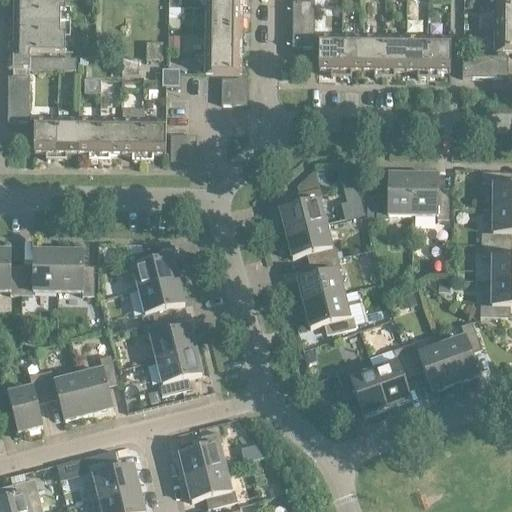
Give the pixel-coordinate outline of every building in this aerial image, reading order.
[(9,0),(9,3),(14,3),(14,46),(9,46),(9,55),(13,55),(14,61),(8,61),(8,73),(13,72),(13,81),(8,81),(7,126),(29,127),(30,73),(76,74),(76,62),(30,61),(30,55),(65,56),(65,36),(61,36),(61,15),(65,15),(65,0),(9,0)] [(242,0),(206,0),(206,11),(243,12),(242,0)] [(296,0),(297,6),(293,6),(292,51),(314,52),(314,6),(314,0),(296,0)] [(511,0),(495,0),(495,11),(511,11),(511,0)] [(243,12),(206,11),(206,33),(242,34),(243,12)] [(511,11),(495,11),(495,33),(511,32),(511,11)] [(511,32),(495,33),(495,55),(508,56),(511,56),(511,32)] [(242,34),(206,33),(206,55),(242,56),(242,34)] [(342,37),(319,37),(319,74),(331,73),(331,81),(342,81),(342,37)] [(364,38),(342,37),(342,81),(352,81),(352,74),(363,74),(364,38)] [(385,38),(364,38),(363,74),(374,74),(374,81),(385,81),(385,38)] [(406,38),(385,38),(385,81),(395,81),(395,74),(406,74),(406,38)] [(428,38),(406,38),(406,74),(417,75),(417,81),(428,81),(428,38)] [(451,38),(428,38),(428,81),(438,81),(438,75),(450,75),(451,38)] [(146,46),(146,63),(155,63),(155,46),(146,46)] [(163,46),(155,46),(155,63),(163,63),(163,46)] [(242,56),(206,55),(205,77),(242,78),(242,56)] [(463,60),(462,81),(508,82),(508,61),(463,60)] [(139,62),(122,62),(122,70),(139,71),(139,62)] [(139,71),(122,70),(122,79),(139,79),(139,71)] [(170,72),(168,72),(162,72),(162,89),(171,89),(170,72)] [(179,73),(170,72),(171,89),(179,90),(179,73)] [(222,85),(221,100),(222,104),(221,108),(234,108),(235,82),(222,82),(222,85)] [(248,82),(235,82),(234,108),(247,108),(248,82)] [(34,120),(34,126),(34,157),(46,157),(46,163),(56,163),(57,121),(34,120)] [(78,121),(57,121),(56,163),(67,163),(67,157),(78,157),(78,121)] [(100,121),(78,121),(78,157),(89,157),(89,163),(100,163),(100,121)] [(122,121),(100,121),(100,163),(110,164),(110,157),(122,158),(122,121)] [(144,122),(122,121),(122,158),(133,158),(133,164),(143,164),(144,122)] [(166,122),(144,122),(143,164),(154,164),(154,158),(165,159),(166,122)] [(189,139),(171,139),(171,152),(196,152),(197,139),(189,139)] [(196,152),(171,152),(170,165),(196,165),(196,152)] [(352,171),(338,171),(346,204),(359,201),(352,171)] [(493,187),(493,212),(511,212),(511,187),(507,188),(507,176),(482,176),(482,187),(493,187)] [(388,179),(388,193),(376,193),(376,198),(367,198),(366,223),(387,223),(387,219),(413,220),(413,179),(388,179)] [(438,179),(413,179),(413,220),(438,220),(438,224),(449,224),(449,199),(438,199),(438,179)] [(280,213),(286,238),(326,228),(319,203),(323,203),(320,192),(296,198),(299,209),(280,213)] [(511,212),(493,212),(493,238),(481,237),(481,248),(506,249),(506,238),(511,237),(511,212)] [(332,252),(326,228),(286,238),(292,262),(311,257),(314,268),(338,262),(335,251),(332,252)] [(172,260),(153,265),(150,254),(147,254),(145,247),(127,247),(130,259),(126,260),(129,271),(132,270),(139,294),(178,284),(172,260)] [(506,249),(481,248),(481,260),(492,260),(492,285),(511,285),(511,260),(506,260),(506,249)] [(10,299),(22,299),(22,274),(11,274),(11,254),(0,254),(0,295),(10,295),(10,299)] [(33,274),(22,274),(22,299),(33,299),(33,296),(58,296),(58,255),(33,255),(33,274)] [(83,256),(58,255),(58,296),(83,296),(83,300),(94,300),(94,275),(83,275),(83,256)] [(341,273),(338,262),(314,268),(317,279),(298,284),(304,308),(343,298),(337,274),(341,273)] [(184,308),(178,284),(139,294),(145,318),(141,319),(144,330),(168,324),(165,313),(184,308)] [(439,285),(438,294),(449,294),(449,286),(439,285)] [(511,285),(492,285),(492,309),(480,309),(480,321),(505,321),(505,310),(511,310),(511,285)] [(412,296),(401,300),(404,309),(415,305),(412,296)] [(350,322),(343,298),(304,308),(310,332),(329,327),(332,338),(356,332),(353,321),(350,322)] [(171,335),(168,324),(144,330),(147,341),(150,340),(156,364),(196,354),(190,330),(171,335)] [(465,340),(441,349),(455,387),(479,379),(470,353),(480,349),(472,326),(461,330),(465,340)] [(414,347),(404,350),(412,374),(422,370),(432,396),(455,387),(441,349),(418,358),(414,347)] [(412,374),(404,350),(393,354),(397,365),(373,374),(387,412),(411,403),(402,378),(412,374)] [(312,353),(305,356),(309,366),(316,364),(312,353)] [(202,379),(196,354),(156,364),(163,389),(159,389),(162,400),(186,394),(183,383),(202,379)] [(103,373),(78,379),(88,419),(113,413),(106,386),(117,383),(111,359),(100,362),(103,373)] [(364,420),(387,412),(373,374),(350,382),(346,371),(335,375),(344,399),(354,395),(364,420)] [(51,374),(41,377),(47,401),(57,399),(64,425),(88,419),(78,379),(54,386),(51,374)] [(47,401),(41,377),(30,380),(33,391),(8,397),(18,437),(43,431),(36,404),(47,401)] [(179,457),(185,482),(225,472),(219,447),(222,446),(220,435),(195,441),(198,452),(179,457)] [(93,479),(99,503),(139,493),(133,469),(120,472),(117,461),(87,469),(90,480),(93,479)] [(231,496),(225,472),(185,482),(192,506),(210,501),(213,511),(237,506),(235,495),(231,496)] [(0,511),(41,511),(35,483),(11,490),(13,501),(0,503),(0,511)] [(143,511),(139,493),(99,503),(101,511),(143,511)]
